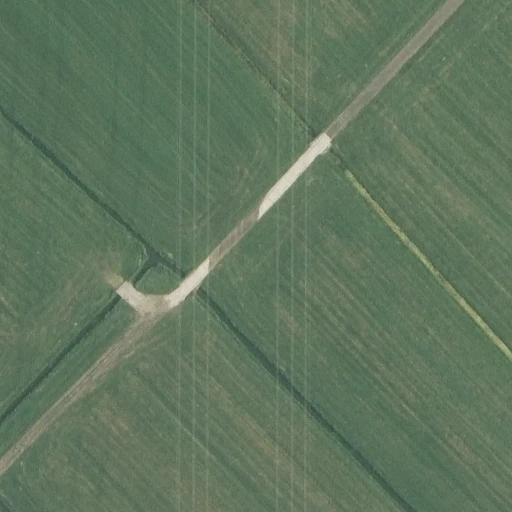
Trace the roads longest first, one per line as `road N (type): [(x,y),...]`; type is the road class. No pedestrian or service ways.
road 1 (track): [(154,315),(210,273),(459,0)]
road 2 (track): [(0,467),(154,315)]
